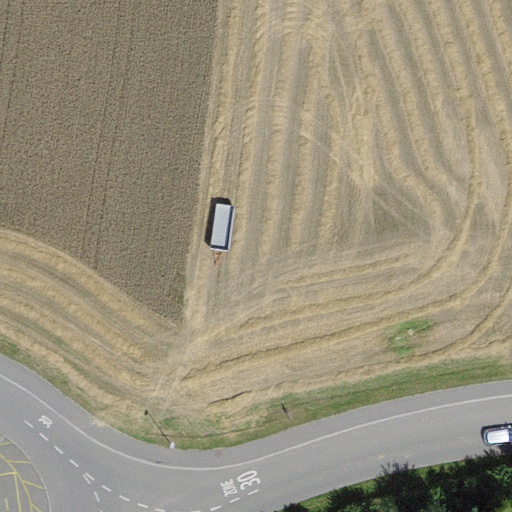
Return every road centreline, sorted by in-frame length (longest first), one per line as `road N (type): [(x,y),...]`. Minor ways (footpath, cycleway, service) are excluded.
road 1 (unclassified): [(201,511),(302,476),(511,435)]
road 2 (unclassified): [(0,398),(110,511)]
